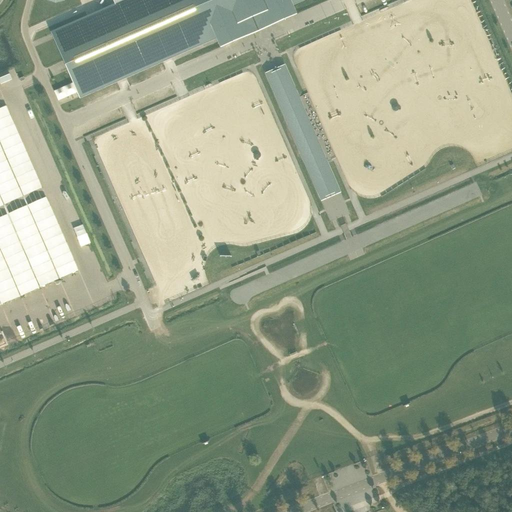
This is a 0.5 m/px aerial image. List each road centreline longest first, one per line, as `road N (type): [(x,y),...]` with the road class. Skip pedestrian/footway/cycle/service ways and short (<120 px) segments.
road 1 (track): [(511,402),(413,439),(367,441),(311,404),(246,502),(230,511)]
road 2 (tertiary): [(291,511),(511,426)]
